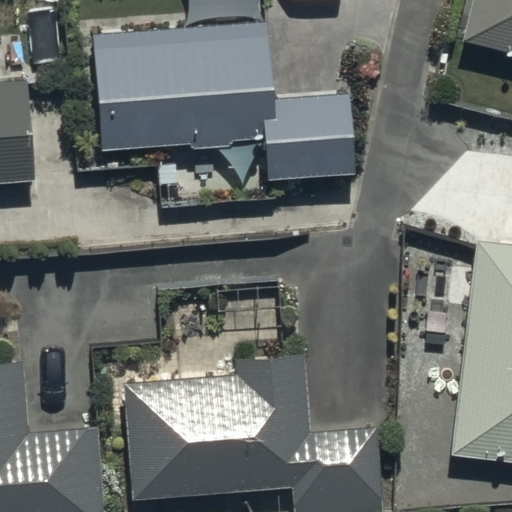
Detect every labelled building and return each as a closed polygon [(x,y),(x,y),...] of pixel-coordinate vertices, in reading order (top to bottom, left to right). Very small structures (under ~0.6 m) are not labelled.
[(511,0),(468,0),(463,23),(511,34),(511,0)] [(267,4),(91,19),(97,135),(264,121),(268,167),(357,160),(350,75),(273,81),(267,4)] [(0,165),(36,163),(31,62),(0,64),(0,165)] [(511,234),(477,230),(451,433),(511,442),(511,234)] [(381,499),(375,413),(305,417),(304,410),(300,337),(236,341),(237,359),(127,366),(129,486),(292,476),(294,505),(381,499)] [(27,416),(22,344),(0,345),(0,509),(103,503),(97,411),(27,416)]
